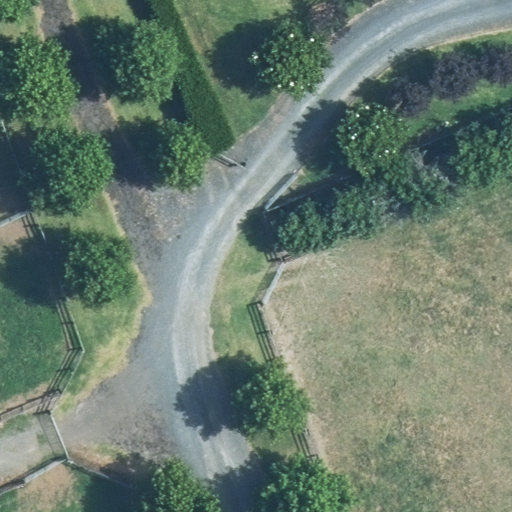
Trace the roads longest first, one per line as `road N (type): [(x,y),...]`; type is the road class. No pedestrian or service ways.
road 1 (track): [(180,511),(113,382),(127,287),(405,40),(511,9)]
road 2 (track): [(74,0),(189,232)]
road 3 (track): [(0,434),(113,382)]
